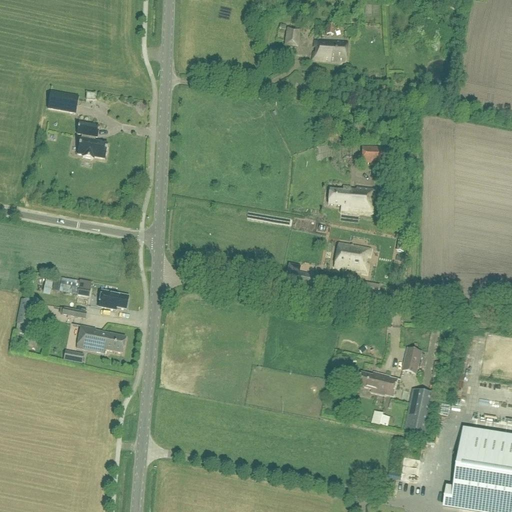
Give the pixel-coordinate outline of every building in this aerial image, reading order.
[(283,48),(298,50),(300,32),(286,30),(283,48)] [(329,44),(313,43),(311,61),(344,65),(347,44),(329,43),(329,44)] [(75,116),(78,99),(50,94),(47,110),(75,116)] [(92,139),(97,140),(99,129),(78,126),(76,136),(81,137),(80,142),(79,142),(77,156),(83,157),(82,160),(92,162),(93,159),(104,161),(107,146),(91,144),(92,139)] [(361,167),(387,168),(388,149),(361,149),(361,167)] [(340,212),(372,215),(374,191),(343,188),(342,194),(329,192),(328,206),(341,207),(340,212)] [(366,275),(368,266),(366,265),(367,260),(369,260),(370,252),(339,246),(334,269),(366,275)] [(309,276),(296,273),(293,286),(306,289),(309,276)] [(42,294),(50,296),(54,279),(46,278),(42,294)] [(54,279),(52,288),(52,292),(59,293),(76,297),(88,300),(90,291),(78,289),(79,283),(61,280),(54,279)] [(361,283),(360,295),(377,299),(379,287),(361,283)] [(128,299),(101,293),(98,309),(115,313),(116,311),(125,313),(128,299)] [(16,326),(28,328),(33,304),(20,301),(16,326)] [(63,309),(61,316),(61,317),(74,319),(76,312),(63,309)] [(104,355),(105,352),(121,355),(124,339),(95,333),(95,331),(80,328),(76,350),(104,355)] [(416,375),(421,354),(408,350),(403,372),(416,375)] [(393,398),(397,382),(390,380),(391,378),(376,374),(375,377),(362,374),(359,387),(372,390),(371,394),(385,397),(386,396),(393,398)] [(429,435),(437,396),(418,392),(410,431),(429,435)] [(388,426),(391,415),(375,411),(373,422),(388,426)] [(440,432),(449,431),(449,420),(440,420),(440,432)] [(511,511),(511,441),(464,433),(454,493),(446,492),(444,508),(472,511),(511,511)] [(419,463),(421,470),(431,468),(429,461),(419,463)]
